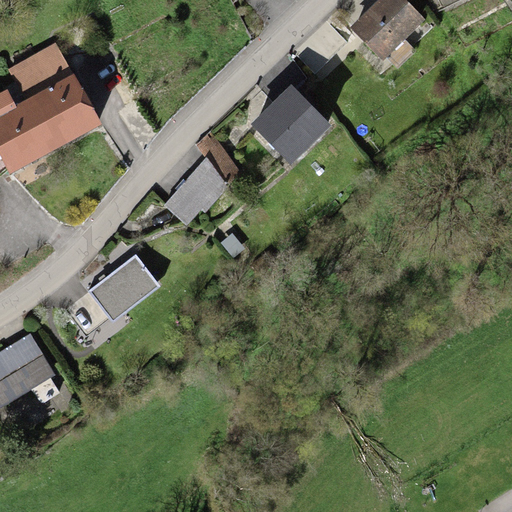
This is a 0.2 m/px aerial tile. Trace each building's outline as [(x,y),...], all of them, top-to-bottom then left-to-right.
[(404,0),(380,0),(351,28),(383,61),(425,21),(404,0)] [(55,44),(9,70),(25,102),(17,106),(8,90),(0,93),(0,157),(10,176),(101,126),(74,75),(55,44)] [(291,87),(251,126),(292,167),(332,128),(291,87)] [(237,168),(210,131),(197,145),(206,158),(223,179),(228,178),(237,168)] [(206,158),(163,205),(186,226),(201,210),(204,213),(220,195),(223,179),(206,158)] [(160,287),(136,255),(87,291),(112,324),(160,287)] [(30,334),(0,352),(0,408),(55,376),(30,334)]
